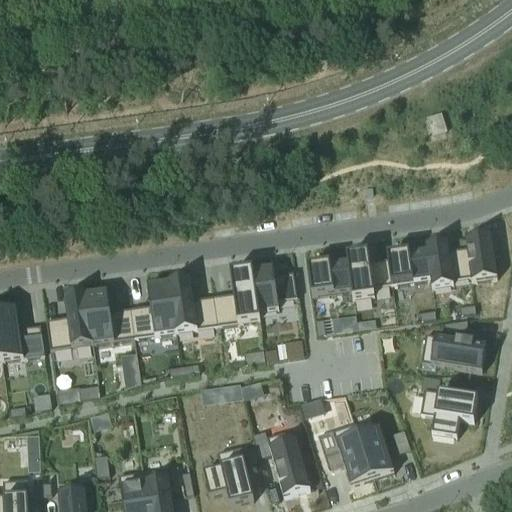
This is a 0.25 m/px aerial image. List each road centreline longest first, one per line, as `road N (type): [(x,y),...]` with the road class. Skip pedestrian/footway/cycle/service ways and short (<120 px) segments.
road 1 (secondary): [(0,163),(261,126),(345,103),(461,47),(511,12)]
road 2 (residential): [(0,279),(452,213),(511,196)]
road 3 (residential): [(0,60),(351,0)]
road 4 (residential): [(511,314),(482,482)]
